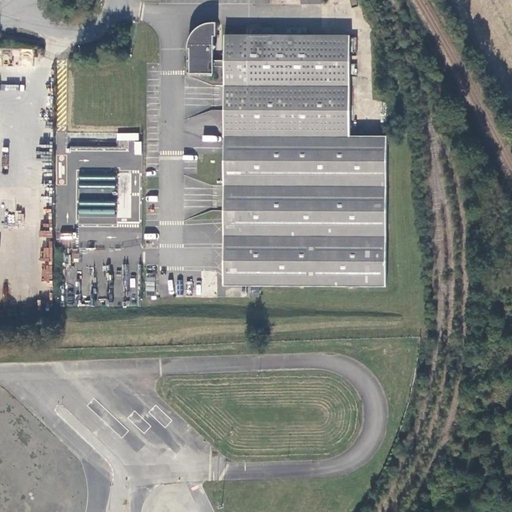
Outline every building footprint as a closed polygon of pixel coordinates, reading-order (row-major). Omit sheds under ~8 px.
[(223,286),(386,287),(387,139),(387,136),(349,136),(349,35),(306,36),(282,36),(272,36),(272,28),(260,28),(260,35),(224,36),(223,60),(213,60),(213,36),(215,35),(215,22),(209,22),(201,23),(195,26),(191,31),(188,35),(186,41),(185,49),(189,49),(188,73),(213,73),(213,66),(223,67),(224,110),(224,185),(224,197),(224,211),(224,247),(223,286)] [(282,28),(282,36),(306,36),(306,28),(282,28)] [(169,433),(158,423),(153,428),(164,438),(169,433)] [(130,435),(119,424),(114,429),(125,440),(130,435)] [(87,482),(79,476),(72,483),(80,490),(87,482)] [(194,487),(190,484),(185,490),(188,493),(192,490),(194,487)]
